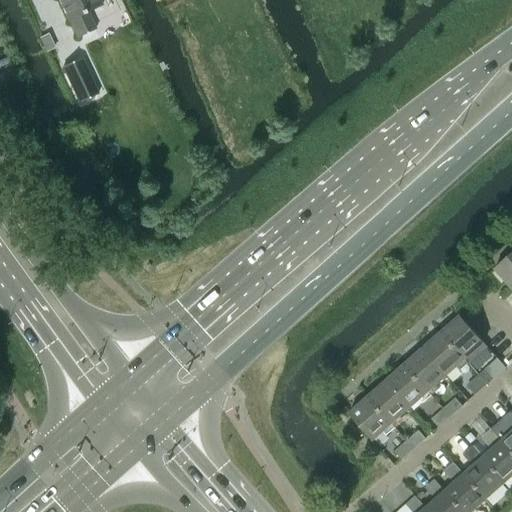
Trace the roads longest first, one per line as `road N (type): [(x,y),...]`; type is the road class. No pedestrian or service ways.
road 1 (primary): [(511,45),(119,390)]
road 2 (primary): [(149,430),(511,110)]
road 3 (residential): [(511,374),(355,511)]
road 4 (secondary): [(119,390),(0,235)]
road 5 (primary): [(119,390),(0,498)]
road 6 (primary): [(53,511),(149,430)]
